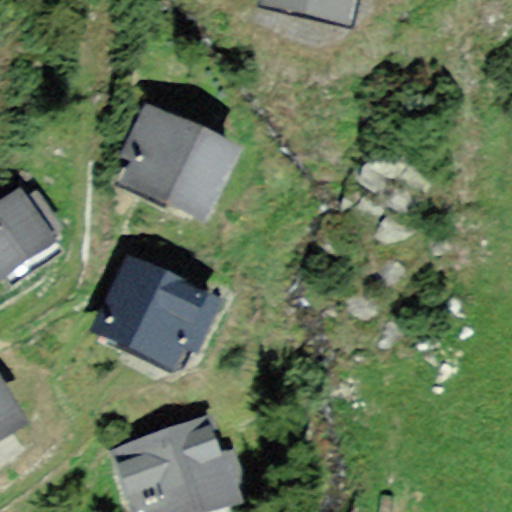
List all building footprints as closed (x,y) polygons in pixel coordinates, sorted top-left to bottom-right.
[(344,0),(289,0),(341,12),(344,0)] [(229,156),(146,114),(126,155),(140,162),(132,179),(201,213),(229,156)] [(45,249),(13,201),(0,209),(0,276),(2,278),(45,249)] [(214,310),(131,269),(103,326),(171,360),(180,343),(194,350),(214,310)] [(206,435),(117,465),(132,509),(146,504),(148,511),(185,511),(227,498),(226,494),(242,488),(231,455),(215,460),(206,435)]
